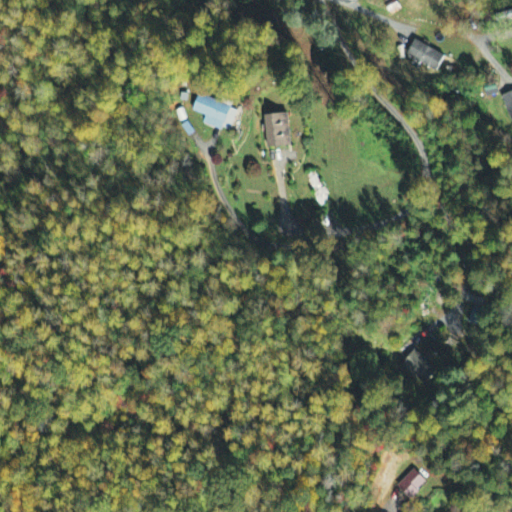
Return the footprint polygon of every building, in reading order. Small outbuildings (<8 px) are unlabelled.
[(407,56),(437,72),(445,57),(415,41),(407,56)] [(511,93),(503,97),(511,121),(511,93)] [(199,95),(192,112),(206,117),(203,125),(221,132),(224,126),(232,129),(239,111),(199,95)] [(267,150),(292,148),(289,115),(264,117),(267,150)] [(424,387),(437,371),(414,351),(401,367),(424,387)] [(410,500),(427,483),(414,470),(397,486),(410,500)]
